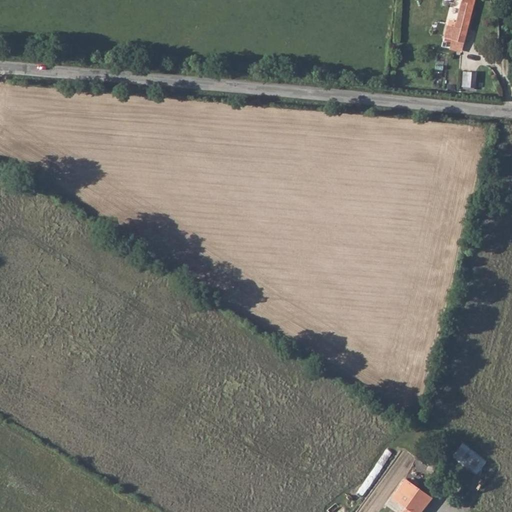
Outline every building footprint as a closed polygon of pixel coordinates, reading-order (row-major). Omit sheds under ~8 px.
[(460,0),(454,25),(446,23),(445,32),(451,35),(452,38),(453,39),(464,44),(474,0),(460,0)] [(461,52),(464,44),(453,39),(449,48),(461,52)] [(474,87),(474,73),(464,73),(463,87),(474,87)] [(462,442),(451,456),(475,474),(486,460),(462,442)] [(401,511),(400,511),(420,511),(427,504),(403,484),(388,501),(401,511)]
